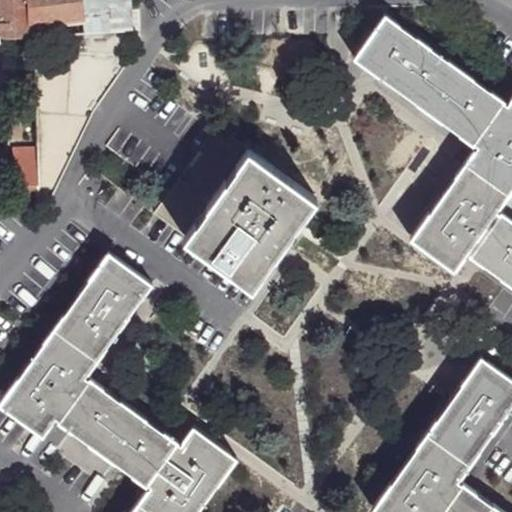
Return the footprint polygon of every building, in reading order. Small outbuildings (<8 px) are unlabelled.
[(0,0),(0,35),(3,37),(29,35),(29,22),(80,17),(81,17),(80,0),(0,0)] [(128,0),(80,0),(81,17),(80,17),(81,33),(129,31),(128,0)] [(355,57),(429,112),(460,70),(385,15),(355,57)] [(476,146),(465,162),(506,192),(511,183),(511,98),(507,106),(502,102),(503,100),(460,70),(429,112),(472,145),(473,143),(476,146)] [(9,185),(35,186),(33,148),(8,149),(9,185)] [(248,148),(184,235),(250,284),(314,196),(248,148)] [(466,255),(511,287),(511,285),(511,223),(510,222),(498,212),(496,213),(492,211),(506,192),(465,162),(410,237),(451,268),(463,251),(467,253),(466,255)] [(9,185),(10,202),(36,203),(35,186),(9,185)] [(108,250),(53,325),(96,357),(151,282),(108,250)] [(96,357),(53,325),(0,396),(0,401),(40,431),(53,414),(57,417),(56,419),(99,452),(131,408),(88,376),(86,378),(83,374),(96,357)] [(421,434),(464,463),(511,398),(511,385),(475,359),(421,434)] [(131,408),(99,452),(143,484),(144,482),(149,485),(136,503),(148,511),(195,511),(233,460),(191,428),(179,445),(173,442),(175,440),(131,408)] [(367,509),(371,511),(496,511),(456,481),(455,483),(452,481),(464,463),(421,434),(367,509)] [(148,511),(136,503),(129,511),(148,511)]
